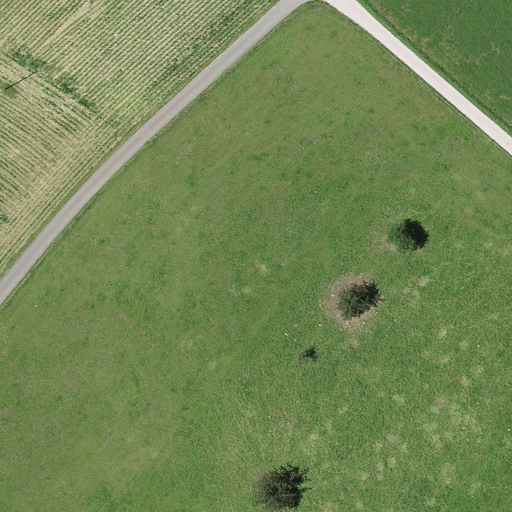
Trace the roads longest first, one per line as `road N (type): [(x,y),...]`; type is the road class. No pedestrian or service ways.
road 1 (track): [(0,297),(102,175),(292,0)]
road 2 (track): [(343,0),(511,150)]
